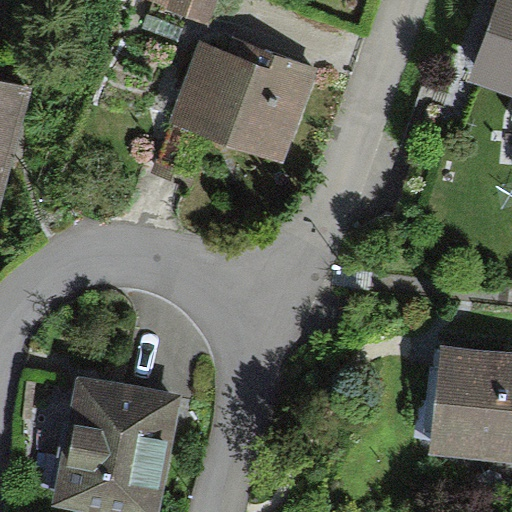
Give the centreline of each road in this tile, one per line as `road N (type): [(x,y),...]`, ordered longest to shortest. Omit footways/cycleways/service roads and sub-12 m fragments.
road 1 (residential): [(243,303),(290,264),(336,192),(403,0)]
road 2 (residential): [(0,305),(61,258),(129,249),(214,274),(243,303)]
road 3 (residential): [(243,303),(247,347),(209,511)]
